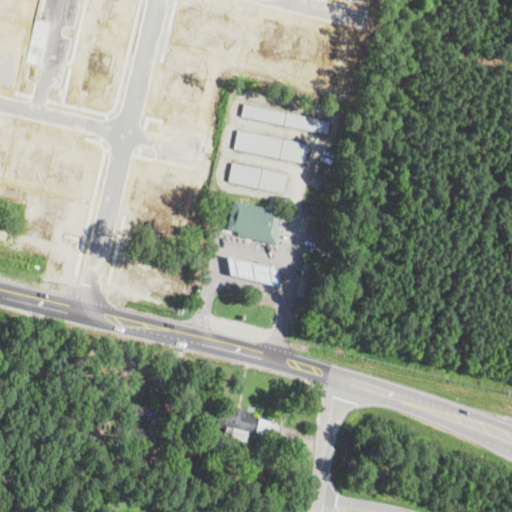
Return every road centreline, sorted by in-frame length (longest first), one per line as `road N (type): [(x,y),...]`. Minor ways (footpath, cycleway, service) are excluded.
road 1 (primary): [(511,440),(363,385),(196,337)]
road 2 (residential): [(91,315),(164,0)]
road 3 (primary): [(196,337),(0,292)]
road 4 (residential): [(313,511),(339,378)]
road 5 (residential): [(131,137),(0,104)]
